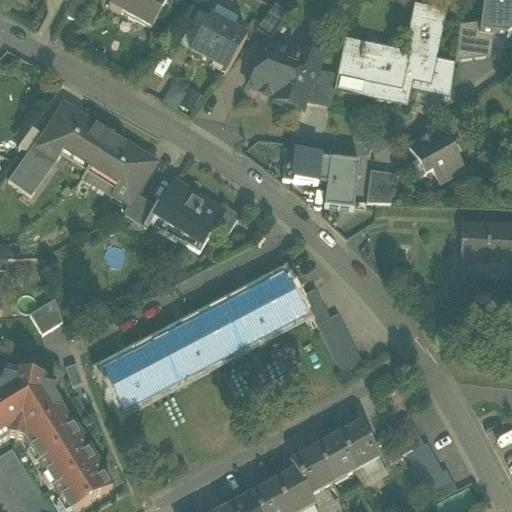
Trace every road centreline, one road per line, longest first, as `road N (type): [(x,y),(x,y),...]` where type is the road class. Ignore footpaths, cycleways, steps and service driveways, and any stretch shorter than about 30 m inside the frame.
road 1 (residential): [(213,159),(303,227),(365,290),(454,411),(508,511)]
road 2 (residential): [(213,159),(245,135),(369,152),(511,63)]
road 3 (residential): [(0,37),(213,159)]
